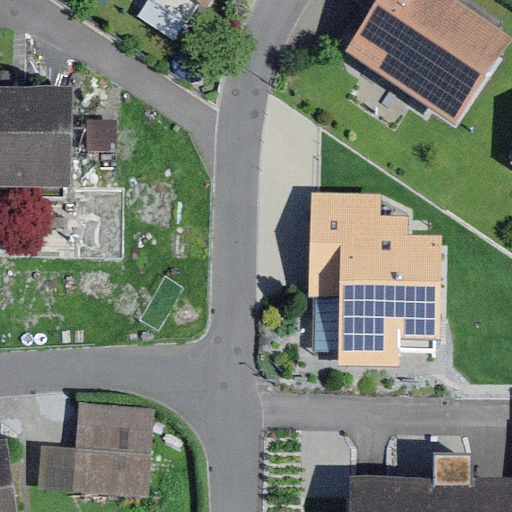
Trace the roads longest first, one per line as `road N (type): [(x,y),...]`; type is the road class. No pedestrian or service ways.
road 1 (residential): [(248,360),(239,142),(248,77),(280,0)]
road 2 (residential): [(0,378),(248,360)]
road 3 (residential): [(248,360),(248,511)]
